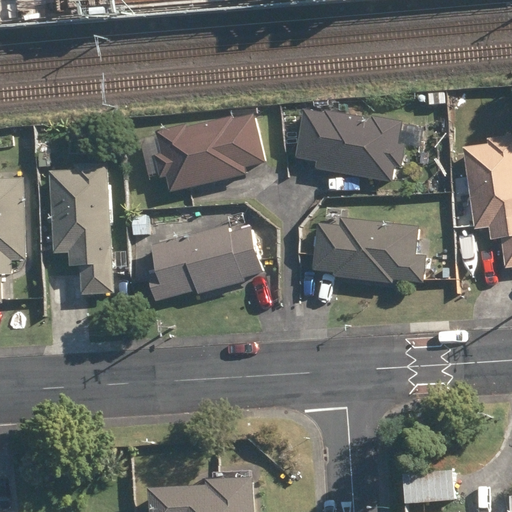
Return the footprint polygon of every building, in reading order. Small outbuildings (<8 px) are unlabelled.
[(434,106),(453,107),(453,96),(434,95),(434,106)] [(326,172),(402,185),(404,170),(412,171),(416,148),(410,147),(413,124),(383,119),(382,120),(336,113),(335,115),(314,111),(306,160),(327,164),(326,172)] [(176,178),(180,195),(257,177),(255,171),(276,166),(265,117),(243,122),(243,119),(198,130),(197,127),(166,134),(171,156),(165,157),(170,180),(176,178)] [(23,131),(24,151),(39,150),(39,130),(23,131)] [(511,242),(511,248),(511,140),(499,142),(500,147),(472,151),(483,231),(499,230),(500,244),(511,242)] [(90,270),(92,298),(124,296),(118,166),(85,167),(85,172),(60,173),(64,256),(77,255),(78,270),(90,270)] [(0,174),(0,306),(12,306),(11,278),(21,278),(21,263),(36,263),(34,180),(8,181),(8,175),(0,174)] [(139,216),(139,236),(154,236),(153,216),(139,216)] [(343,279),(403,287),(403,283),(434,286),(438,258),(426,257),(430,229),(350,220),(350,228),(328,226),(322,272),(344,275),(343,279)] [(159,278),(166,304),(207,293),(208,296),(254,285),(253,281),(274,275),(262,229),(241,235),(239,227),(162,247),(169,275),(159,278)] [(409,472),(410,502),(456,500),(455,470),(409,472)] [(266,511),(265,481),(219,482),(220,490),(161,492),(161,511),(266,511)]
